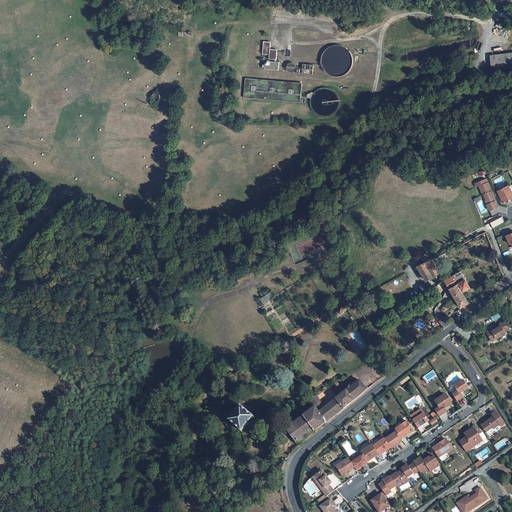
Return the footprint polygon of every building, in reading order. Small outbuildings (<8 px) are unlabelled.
[(269,59),(276,59),(277,49),(270,49),(270,42),(263,41),(263,54),(269,55),(269,59)] [(349,70),(352,64),(352,56),(350,52),(345,47),(340,45),(333,45),(327,48),(324,52),(321,58),(321,64),(323,69),(328,74),(333,76),(338,76),(345,74),(349,70)] [(511,52),(490,55),(492,71),(511,67),(511,52)] [(265,69),(278,70),(279,62),(265,61),(265,69)] [(295,70),(296,68),(296,66),(295,65),(293,63),(292,63),(290,63),(288,64),(287,67),(287,68),(288,70),(288,71),(291,72),(293,71),(295,70)] [(313,65),(303,64),(302,73),(312,74),(313,65)] [(302,83),(245,78),(243,97),(305,103),(305,98),(301,98),(302,83)] [(338,107),(339,102),(338,96),(336,93),(329,89),(324,88),(321,89),(315,93),(314,93),(313,95),(312,97),(312,98),(311,103),(314,110),(318,114),(323,116),(329,115),(335,112),(338,107)] [(496,200),(487,178),(475,183),(477,187),(480,186),(483,194),(484,194),(486,200),(487,204),(491,203),(494,209),(498,207),(496,201),(496,200)] [(511,198),(511,191),(509,185),(498,191),(504,202),(510,199),(511,199),(511,198)] [(446,253),(432,259),(434,263),(447,256),(446,253)] [(432,259),(425,263),(433,277),(440,273),(434,263),(432,259)] [(426,280),(433,277),(425,263),(418,266),(426,280)] [(462,292),(470,287),(461,271),(453,276),(462,292)] [(454,296),(462,292),(453,276),(445,280),(450,289),(454,296)] [(469,303),(462,292),(454,296),(461,308),(469,303)] [(263,304),(274,297),(271,293),(260,299),(263,304)] [(346,306),(334,313),(336,316),(340,314),(341,314),(343,312),(348,309),(346,306)] [(501,324),(487,332),(492,341),(506,333),(505,332),(510,329),(505,320),(500,323),(501,324)] [(324,409),(319,412),(326,423),(338,413),(354,400),(367,390),(360,380),(324,409)] [(458,391),(453,394),(457,401),(462,397),(459,393),(468,387),(463,380),(454,386),(458,391)] [(445,408),(452,403),(446,394),(435,401),(440,407),(435,410),(439,416),(447,411),(445,408)] [(319,412),(324,409),(318,397),(312,400),(316,407),(319,412)] [(319,427),(326,423),(319,412),(316,407),(288,428),(301,441),(310,434),(314,431),(319,427)] [(241,412),(228,426),(240,436),(252,423),(241,412)] [(424,413),(413,420),(418,428),(429,420),(424,413)] [(493,416),(481,426),(485,433),(493,427),(494,429),(500,425),(493,416)] [(428,421),(431,426),(438,422),(435,417),(428,421)] [(414,430),(407,421),(400,426),(401,427),(396,430),(397,431),(401,439),(414,430)] [(472,424),(463,430),(465,433),(474,427),(472,424)] [(457,438),(464,448),(480,437),(474,427),(465,433),(457,438)] [(301,448),(297,444),(285,431),(282,434),(298,451),(301,448)] [(401,439),(397,431),(385,439),(391,447),(392,448),(403,441),(401,439)] [(385,438),(373,446),(379,454),(380,455),(391,447),(385,439),(385,438)] [(439,445),(433,449),(438,457),(452,448),(446,439),(442,442),(438,444),(439,445)] [(441,440),(432,447),(433,449),(439,445),(438,444),(442,442),(441,440)] [(363,455),(367,462),(379,454),(373,446),(372,444),(361,452),(363,455)] [(363,455),(352,463),(355,467),(357,470),(368,463),(367,462),(363,455)] [(421,457),(414,462),(414,463),(419,470),(421,473),(428,468),(430,472),(437,467),(434,464),(438,461),(435,456),(432,458),(431,459),(430,457),(427,459),(424,461),(421,457)] [(352,463),(349,458),(336,466),(343,476),(348,472),(349,473),(351,471),(351,470),(355,467),(352,463)] [(419,470),(414,463),(409,467),(408,464),(401,469),(402,470),(407,478),(414,473),(414,474),(419,470)] [(407,478),(402,470),(397,474),(397,472),(390,477),(396,486),(397,486),(403,482),(404,484),(409,481),(407,478)] [(325,487),(327,485),(318,473),(308,480),(312,485),(315,483),(320,490),(325,487)] [(384,492),(386,495),(391,492),(390,490),(396,486),(390,477),(390,476),(384,481),(384,482),(379,485),(384,492)] [(315,483),(312,485),(317,492),(322,499),(328,494),(329,493),(325,487),(320,490),(315,483)] [(461,504),(466,511),(468,511),(488,499),(480,487),(476,490),(477,493),(469,499),(461,504)] [(377,497),(372,501),(379,511),(380,511),(390,506),(386,500),(388,498),(386,495),(384,492),(378,496),(379,497),(378,498),(377,497)] [(466,511),(461,504),(469,499),(468,496),(457,503),(462,511),(466,511)] [(328,511),(329,511),(332,510),(326,502),(316,509),(317,511),(328,511)]
